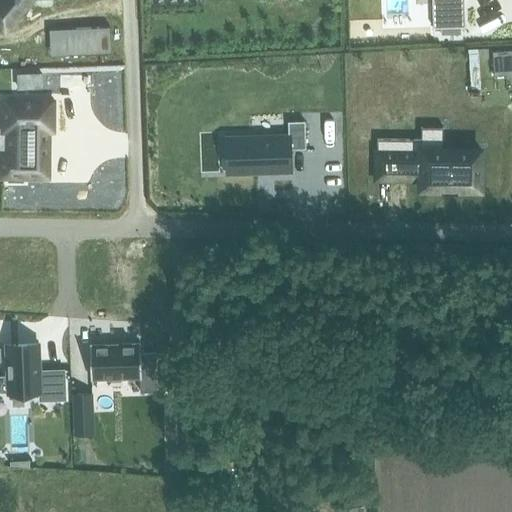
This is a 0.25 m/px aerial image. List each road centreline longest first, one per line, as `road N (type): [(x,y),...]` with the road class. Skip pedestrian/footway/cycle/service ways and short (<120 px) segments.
road 1 (residential): [(511,231),(138,229)]
road 2 (residential): [(129,0),(138,229)]
road 3 (residential): [(138,229),(0,229)]
